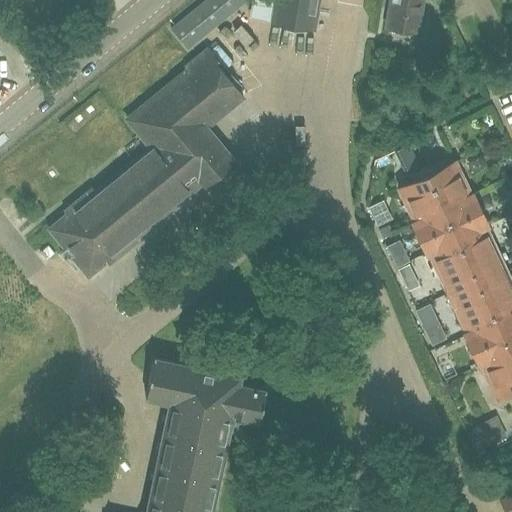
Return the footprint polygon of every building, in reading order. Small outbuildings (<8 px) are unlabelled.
[(244,0),(203,0),(170,27),(187,48),(244,0)] [(275,0),(272,22),(312,29),(316,0),(275,0)] [(391,8),(388,26),(419,31),(423,0),(387,0),(386,7),(391,8)] [(49,226),(48,227),(89,276),(90,275),(89,274),(106,259),(109,263),(135,241),(132,238),(201,181),(204,185),(235,160),(234,159),(232,160),(205,126),(242,95),(222,71),(225,69),(207,48),(186,65),(187,68),(126,118),(149,145),(94,191),(91,188),(64,209),(67,213),(50,227),(49,226)] [(394,149),(406,173),(419,167),(407,143),(394,149)] [(453,161),(399,186),(416,220),(411,222),(425,252),(429,250),(468,332),(464,334),(478,364),(481,362),(498,396),(511,389),(511,285),(483,225),(488,223),(474,193),(470,195),(453,161)] [(376,224),(390,217),(382,199),(367,206),(376,224)] [(415,309),(421,321),(435,314),(429,302),(415,309)] [(209,511),(231,413),(259,419),(265,389),(237,383),(239,374),(153,356),(145,395),(169,400),(145,511),(209,511)] [(511,511),(511,492),(499,499),(504,511),(511,511)]
